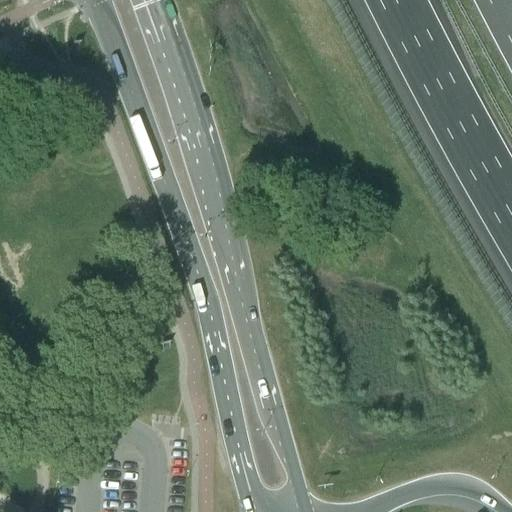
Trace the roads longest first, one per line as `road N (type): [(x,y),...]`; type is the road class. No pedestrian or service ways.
road 1 (secondary): [(96,0),(197,273),(252,511)]
road 2 (secondary): [(305,511),(152,0)]
road 3 (motorway): [(395,0),(511,216)]
road 4 (motorway): [(360,511),(426,485),(462,488),(495,511)]
